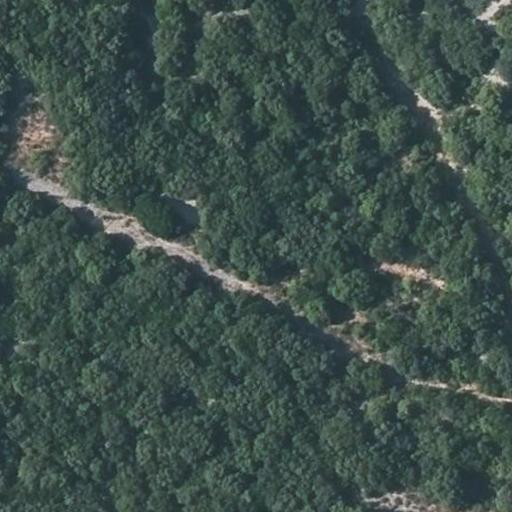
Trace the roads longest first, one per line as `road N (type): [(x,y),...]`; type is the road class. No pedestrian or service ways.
road 1 (track): [(0,167),(405,380),(511,411)]
road 2 (track): [(511,299),(372,46),(356,0)]
